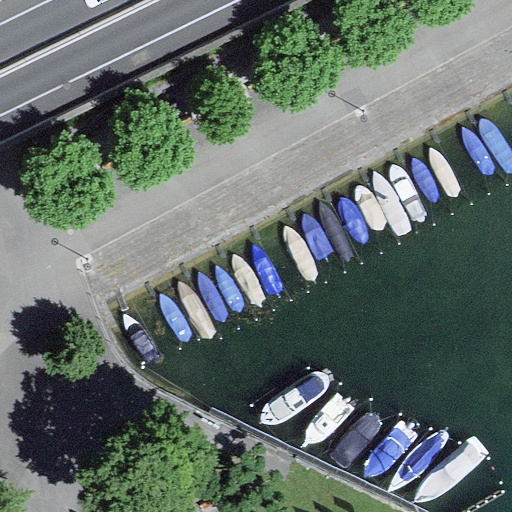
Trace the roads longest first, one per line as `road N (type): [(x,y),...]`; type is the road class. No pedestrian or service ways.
road 1 (residential): [(5,272),(511,5)]
road 2 (motorway): [(0,94),(197,0)]
